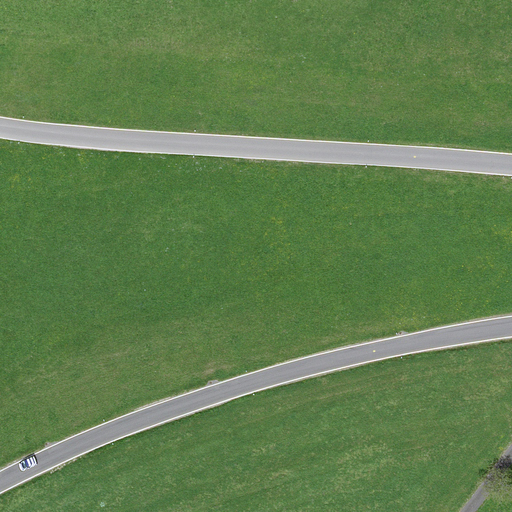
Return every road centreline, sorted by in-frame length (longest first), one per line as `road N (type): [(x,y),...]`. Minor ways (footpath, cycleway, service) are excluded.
road 1 (tertiary): [(0,484),(125,426),(271,373),(511,329)]
road 2 (tertiary): [(511,165),(0,128)]
